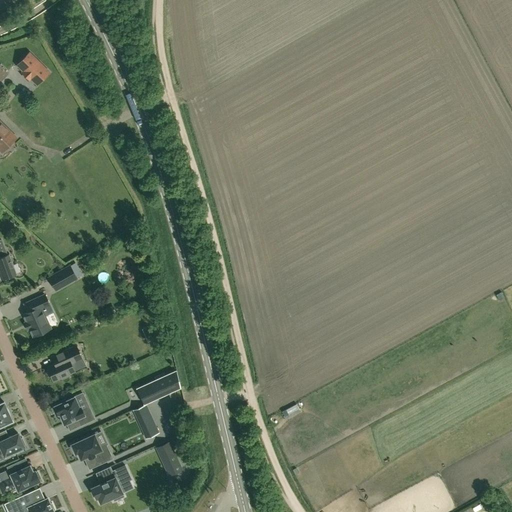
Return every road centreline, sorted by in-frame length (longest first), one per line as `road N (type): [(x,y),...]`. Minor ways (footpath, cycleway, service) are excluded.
road 1 (secondary): [(245,511),(165,182),(92,0)]
road 2 (track): [(301,511),(253,403),(161,56),(159,0)]
road 3 (residential): [(0,321),(79,511)]
